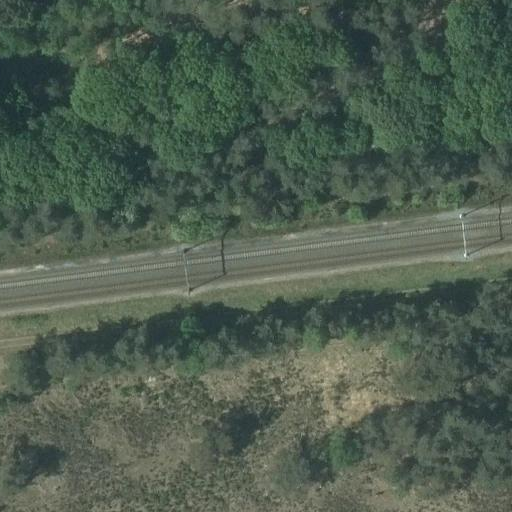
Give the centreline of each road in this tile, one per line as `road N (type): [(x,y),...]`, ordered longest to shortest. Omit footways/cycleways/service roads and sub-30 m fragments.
road 1 (track): [(511,285),(0,351)]
road 2 (track): [(511,318),(0,382)]
